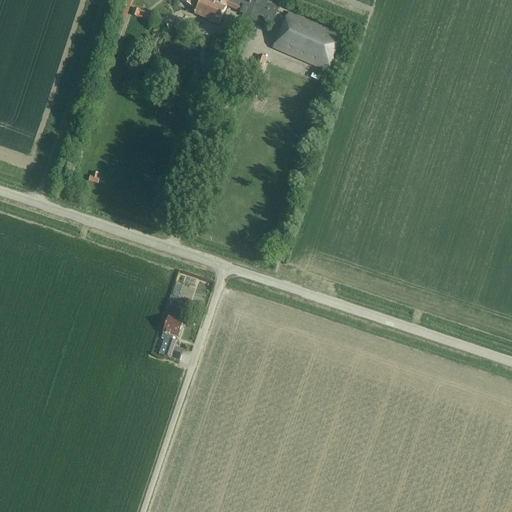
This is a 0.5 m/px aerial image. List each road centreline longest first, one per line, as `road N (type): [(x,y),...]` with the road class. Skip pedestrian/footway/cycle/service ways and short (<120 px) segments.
road 1 (unclassified): [(511,362),(0,191)]
road 2 (track): [(35,203),(102,0)]
